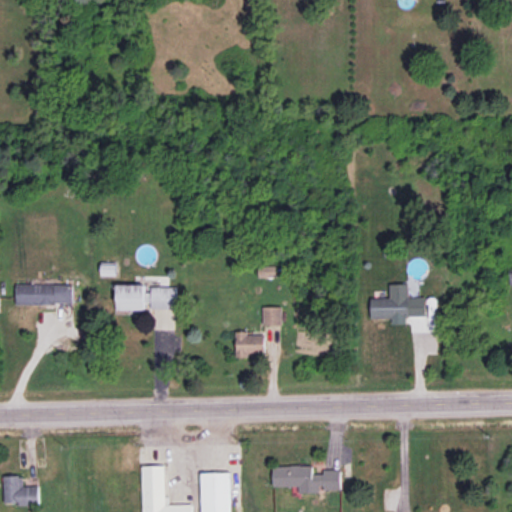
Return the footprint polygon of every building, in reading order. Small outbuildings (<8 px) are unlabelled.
[(258,277),(276,276),(276,265),(258,265),(258,277)] [(73,284),(16,283),(16,303),(73,304),(73,284)] [(407,323),(407,315),(426,315),(425,296),(409,297),(409,283),(389,284),(390,297),(370,298),(371,318),(392,318),(392,323),(407,323)] [(116,309),(147,309),(147,308),(176,309),(176,286),(147,286),(147,284),(117,284),(116,309)] [(263,325),(282,324),(282,306),(263,306),(263,325)] [(265,334),(247,334),(247,331),(235,331),(236,356),(265,356),(265,334)] [(192,511),(192,503),(165,504),(165,465),(142,465),(142,511),(192,511)] [(340,469),(323,469),(323,474),(313,474),(313,465),(273,465),(273,486),(298,485),(298,493),(321,492),(321,489),(341,489),(340,469)] [(201,472),(201,511),(231,511),(231,472),(201,472)] [(39,503),(38,485),(23,485),(23,475),(3,476),(4,505),(39,503)]
